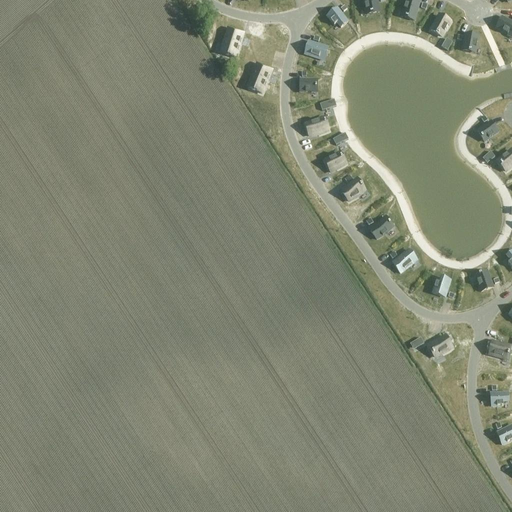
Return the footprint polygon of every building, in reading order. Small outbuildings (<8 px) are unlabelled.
[(377,0),(367,0),(364,0),(365,17),(378,16),(377,0)] [(411,0),(407,0),(402,18),(414,21),(420,2),(411,0)] [(338,10),(327,18),(334,27),(337,24),(341,29),(348,23),(338,10)] [(439,17),(431,31),(442,38),(450,23),(439,17)] [(511,23),(502,19),(497,30),(511,38),(511,23)] [(302,23),(302,30),(322,32),(323,24),(302,23)] [(229,31),(220,55),(235,61),(244,37),(229,31)] [(465,36),(463,53),(476,54),(478,38),(465,36)] [(446,40),(441,49),(447,52),(452,44),(446,40)] [(309,43),(305,56),(324,61),(328,49),(309,43)] [(257,66),(248,90),(262,96),(272,72),(257,66)] [(317,82),(301,82),(301,95),(318,95),(317,82)] [(335,100),(321,105),(324,112),(338,107),(335,100)] [(324,119),(306,125),(310,137),(328,131),(324,119)] [(491,123),(478,133),(485,143),(499,133),(491,123)] [(345,134),(333,140),(336,147),(349,140),(345,134)] [(490,152),(483,159),(488,164),(495,158),(490,152)] [(511,152),(498,162),(506,172),(511,167),(511,152)] [(340,154),(325,161),(331,173),(346,165),(340,154)] [(357,181),(342,192),(349,203),(365,192),(357,181)] [(386,218),(370,230),(377,240),(393,228),(386,218)] [(409,251),(393,263),(401,273),(417,262),(409,251)] [(487,273),(475,276),(480,292),(492,288),(487,273)] [(436,284),(433,294),(445,298),(450,282),(442,280),(440,285),(436,284)] [(445,338),(429,347),(435,359),(452,349),(445,338)] [(493,343),(490,356),(508,361),(511,348),(493,343)] [(508,394),(491,395),(492,408),(503,407),(503,403),(508,403),(508,394)] [(511,427),(498,433),(503,445),(511,441),(511,438),(511,437),(511,436),(511,427)]
